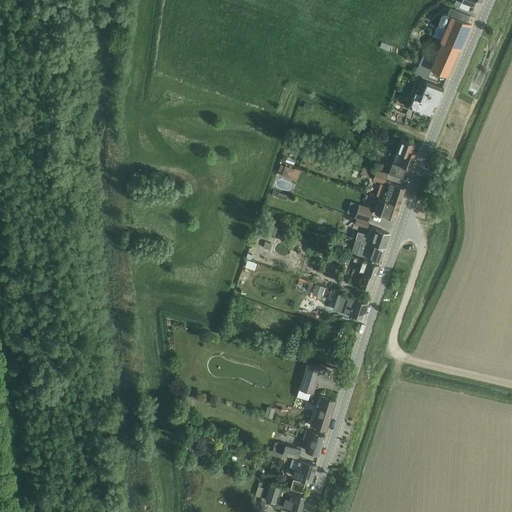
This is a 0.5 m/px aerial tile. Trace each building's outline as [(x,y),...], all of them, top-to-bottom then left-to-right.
[(447,76),(458,51),(459,49),(461,49),(472,24),(467,23),(470,16),(450,7),(447,14),(444,13),(441,14),(438,20),(440,24),(446,27),(441,41),(442,41),(435,59),(423,54),(415,73),(426,78),(431,69),(447,76)] [(382,42),(380,47),(389,52),(390,51),(392,46),(382,42)] [(414,97),(410,107),(413,108),(422,112),(432,116),(436,106),(436,107),(444,88),(442,87),(435,84),(428,81),(427,83),(420,81),(414,97)] [(396,125),(402,127),(405,117),(399,115),(396,125)] [(392,162),(388,173),(403,178),(407,167),(411,169),(417,153),(412,151),(415,144),(406,140),(401,139),(397,151),(403,154),(400,164),(392,162)] [(285,165),(281,174),(287,176),(290,167),(285,165)] [(375,168),(364,165),(361,173),(373,177),(375,168)] [(373,179),(382,182),(383,179),(386,179),(388,174),(376,170),(373,179)] [(405,187),(387,181),(385,186),(380,184),(377,195),(400,203),(405,188),(405,187)] [(380,197),(375,212),(379,213),(385,216),(394,219),(400,203),(377,195),(376,196),(380,197)] [(359,204),(354,216),(356,217),(364,220),(368,221),(373,209),(359,204)] [(356,217),(354,223),(367,227),(369,222),(356,217)] [(358,231),(355,238),(359,239),(385,248),(390,233),(380,230),(377,229),(370,227),(367,234),(358,231)] [(331,247),(338,249),(341,240),(333,238),(331,247)] [(380,262),(385,248),(359,239),(359,240),(361,240),(356,254),(380,262)] [(379,265),(370,262),(356,257),(355,261),(362,263),(360,270),(353,268),(348,282),(371,289),(379,265)] [(312,294),(321,297),(324,287),(315,284),(312,294)] [(334,308),(332,315),(341,318),(350,321),(352,315),(361,318),(367,302),(357,299),(349,296),(344,312),(334,308)] [(343,355),(330,351),(327,361),(340,365),(343,355)] [(299,388),(307,391),(313,393),(321,366),(307,362),(299,388)] [(336,400),(326,397),(322,396),(313,426),(327,430),(336,400)] [(179,408),(187,413),(191,405),(183,400),(179,408)] [(266,412),(263,422),(270,424),(273,415),(266,412)] [(325,435),(316,432),(307,429),(304,438),(309,440),(306,450),(319,454),(325,435)] [(301,449),(285,445),(278,442),(275,451),(288,456),(293,457),(294,457),(298,458),(301,449)] [(293,458),(290,467),(295,469),(293,475),(296,476),(305,479),(305,480),(307,480),(311,481),(316,464),(307,461),(298,459),(293,458)] [(293,478),(290,488),(302,492),(305,482),(293,478)] [(306,495),(270,484),(265,500),(293,508),(291,511),(297,511),(298,510),(302,511),(306,495)]
